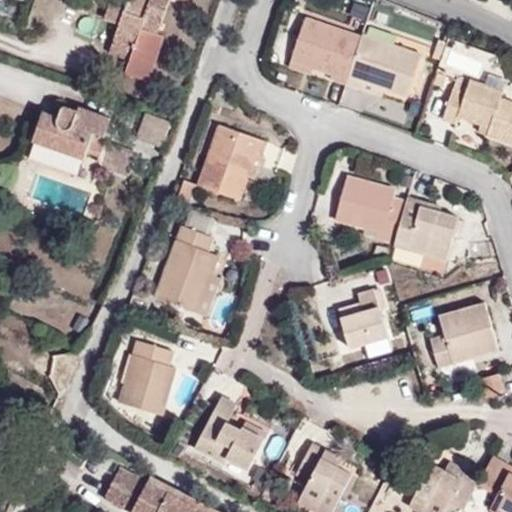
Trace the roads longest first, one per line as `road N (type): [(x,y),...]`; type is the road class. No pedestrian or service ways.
road 1 (residential): [(238,59),(254,89),(277,107),(483,180),(511,254)]
road 2 (residential): [(239,359),(347,411),(511,418)]
